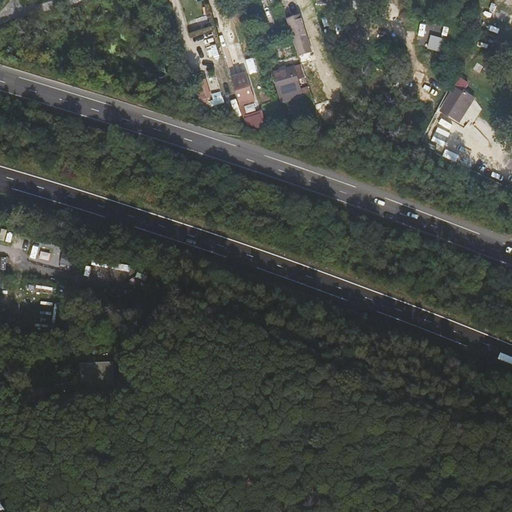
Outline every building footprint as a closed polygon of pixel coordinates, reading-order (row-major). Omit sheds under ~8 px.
[(290,28),(296,45),(305,42),(300,25),(290,28)] [(428,48),(443,51),(446,39),(432,35),(428,48)] [(248,100),(239,72),(229,75),(239,103),(248,100)] [(203,106),(224,99),(221,88),(212,91),(208,77),(196,81),(203,106)] [(294,77),(278,82),(282,95),(298,90),(294,77)] [(455,92),(443,117),(453,122),(458,113),(467,118),(475,102),(466,98),(455,92)] [(467,118),(458,113),(453,122),(463,127),(467,118)] [(35,241),(30,260),(70,271),(75,252),(35,241)] [(86,390),(76,392),(77,399),(99,395),(95,371),(83,373),(86,390)] [(76,392),(86,390),(83,373),(64,376),(67,394),(76,392)]
